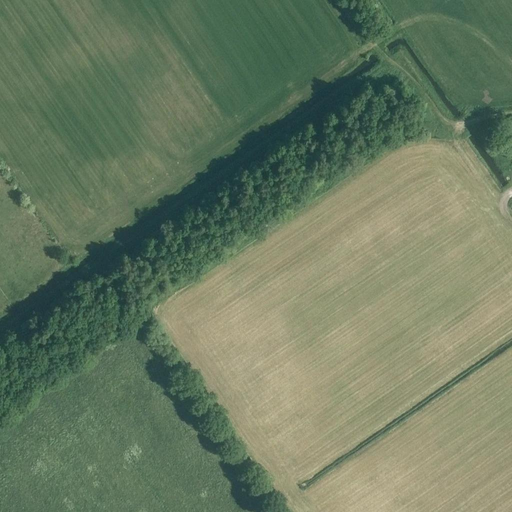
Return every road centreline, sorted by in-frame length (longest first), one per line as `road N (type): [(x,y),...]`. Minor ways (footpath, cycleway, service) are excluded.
road 1 (track): [(108,259),(139,303),(394,127),(447,121)]
road 2 (track): [(339,0),(363,36),(447,121)]
